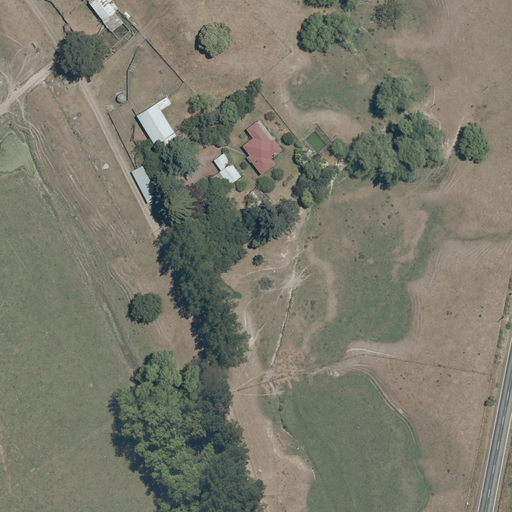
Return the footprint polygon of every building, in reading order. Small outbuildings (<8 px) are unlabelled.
[(118,8),(111,0),(88,0),(103,19),(118,8)] [(124,22),(116,12),(104,21),(111,31),(124,22)] [(173,144),(169,139),(176,135),(160,109),(171,102),(168,96),(137,114),(157,146),(164,142),(167,147),(173,144)] [(276,141),(259,118),(247,128),(254,137),(243,145),(250,153),(247,155),(261,174),(275,163),(271,158),(283,148),(276,141)] [(241,175),(224,152),(213,160),(221,169),(219,171),(229,184),(241,175)] [(159,197),(143,165),(132,171),(148,203),(159,197)]
